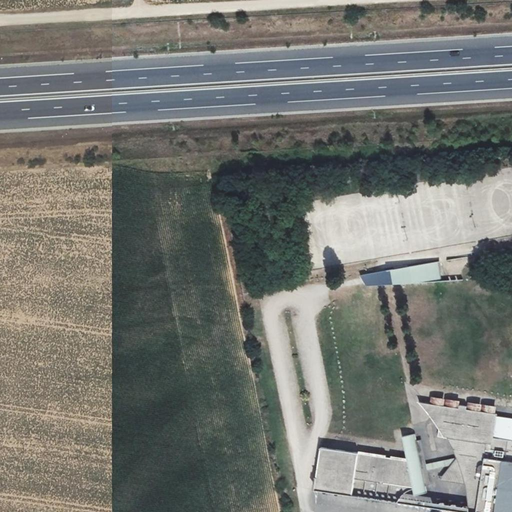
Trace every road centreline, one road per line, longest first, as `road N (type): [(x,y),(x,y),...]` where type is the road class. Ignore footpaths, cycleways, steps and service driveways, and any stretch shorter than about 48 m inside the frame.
road 1 (trunk): [(0,111),(511,79)]
road 2 (trunk): [(511,55),(0,86)]
road 3 (track): [(0,18),(316,0)]
